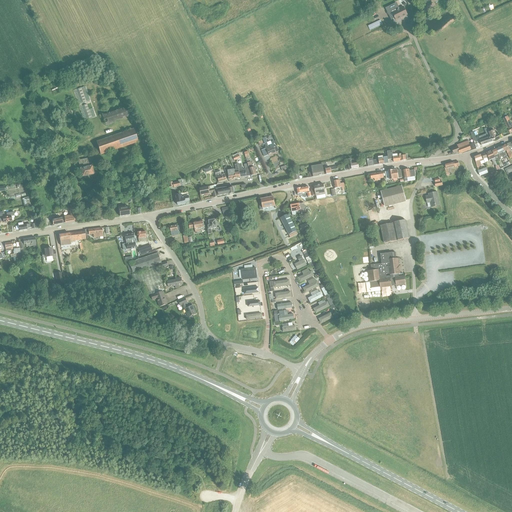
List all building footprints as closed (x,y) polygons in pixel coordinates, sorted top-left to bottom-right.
[(394,4),(386,8),(388,13),(387,13),(388,15),(389,15),(391,20),(395,18),(396,20),(408,15),(403,7),(400,8),(398,5),(395,7),(394,4)] [(382,19),(369,25),(371,30),(384,24),(382,19)] [(88,85),(76,88),(84,120),(96,117),(88,85)] [(127,107),(103,113),(106,124),(130,118),(127,107)] [(511,126),(511,124),(508,116),(503,119),(510,133),(511,132),(511,126)] [(495,130),(494,127),(487,130),(488,131),(493,142),(500,139),(498,133),(496,134),(494,130),(495,130)] [(488,131),(487,130),(487,128),(484,129),(487,137),(488,138),(484,139),(482,135),(479,137),(480,141),(482,145),(488,143),(493,142),(488,131)] [(96,142),(101,155),(138,142),(134,129),(96,142)] [(480,141),(479,137),(476,131),(470,133),(475,147),(479,146),(477,142),(480,141)] [(266,147),(269,155),(276,152),(274,147),(275,147),(274,144),(275,143),(274,141),(271,142),(270,141),(267,142),(265,137),(262,139),(266,147)] [(452,149),(454,154),(459,152),(460,153),(462,152),(462,153),(471,149),(468,141),(459,144),(459,146),(452,149)] [(507,144),(502,146),(504,151),(506,150),(508,156),(509,155),(509,156),(509,157),(510,158),(511,156),(511,155),(509,149),(507,144)] [(502,146),(496,148),(498,153),(500,157),(503,155),(503,157),(503,156),(504,159),(507,158),(504,151),(502,146)] [(496,148),(492,150),(494,155),(496,161),(501,159),(498,153),(496,148)] [(492,150),(486,152),(490,160),(491,160),(493,164),(494,163),(496,166),(498,165),(496,161),(494,155),(492,150)] [(486,152),(482,154),(483,159),(484,163),(486,162),(490,160),(486,152)] [(483,159),(482,154),(474,157),(477,168),(481,167),(480,160),(483,159)] [(378,157),(378,159),(374,160),(373,158),(374,165),(380,164),(384,163),(384,159),(383,159),(383,157),(383,156),(378,157)] [(87,175),(93,174),(90,158),(78,160),(80,169),(81,176),(82,176),(83,178),(87,177),(87,175)] [(347,160),(349,170),(359,168),(359,163),(352,164),(351,159),(347,160)] [(445,170),(446,176),(449,175),(447,168),(455,167),(459,166),(458,161),(444,164),(444,165),(445,170)] [(250,162),(247,163),(249,168),(251,176),(257,174),(255,167),(252,168),(251,162),(250,162)] [(246,176),(251,176),(249,168),(245,168),(242,169),(241,164),(238,165),(239,169),(240,177),(246,176)] [(314,177),(324,175),(323,165),(312,167),(313,172),(310,172),(311,177),(314,177)] [(331,170),(337,169),(337,166),(328,168),(328,169),(326,169),(327,174),(332,173),(331,170)] [(233,168),(228,169),(229,179),(236,178),(235,173),(234,170),(233,168)] [(217,177),(219,182),(226,180),(225,174),(222,174),(221,173),(220,173),(219,170),(214,171),(216,178),(217,177)] [(402,178),(401,171),(397,171),(397,170),(388,171),(390,180),(402,178)] [(409,170),(403,171),(404,181),(407,181),(407,178),(410,178),(415,177),(414,170),(409,171),(409,170)] [(383,172),(379,173),(371,174),(371,179),(374,178),(374,180),(375,180),(375,181),(379,180),(379,179),(384,178),(383,172)] [(342,189),(342,191),(345,190),(344,183),(340,184),(339,180),(333,181),(335,189),(338,188),(339,189),(342,189)] [(314,186),(316,196),(325,194),(323,184),(314,186)] [(227,187),(216,188),(217,195),(219,195),(219,196),(229,194),(234,193),(233,188),(232,188),(232,186),(227,187)] [(381,192),(384,206),(406,200),(402,186),(381,192)] [(217,195),(216,188),(210,190),(210,187),(200,189),(201,195),(205,194),(205,195),(206,196),(207,196),(208,195),(208,194),(213,193),(214,197),(217,197),(217,195)] [(302,193),(309,191),(308,187),(297,189),(298,195),(303,197),(302,193)] [(428,194),(429,196),(425,196),(427,203),(430,203),(431,207),(440,206),(437,192),(428,194)] [(176,196),(178,206),(186,204),(186,202),(190,201),(189,196),(182,197),(181,195),(176,196)] [(29,196),(23,198),(26,206),(32,204),(29,196)] [(263,208),(275,206),(273,197),(261,199),(262,205),(259,206),(260,210),(263,209),(263,208)] [(298,204),(291,205),(292,212),(293,215),(296,215),(301,214),(301,213),(306,212),(304,203),(298,204)] [(126,208),(125,206),(120,207),(119,206),(118,206),(120,216),(130,215),(129,207),(126,208)] [(0,222),(3,222),(3,223),(12,221),(11,216),(14,216),(13,212),(6,214),(7,217),(2,218),(2,214),(3,214),(3,211),(0,211),(0,222)] [(280,218),(290,237),(298,234),(288,214),(280,218)] [(52,220),(53,225),(75,221),(74,215),(64,217),(61,218),(52,220)] [(211,229),(217,228),(215,219),(209,221),(210,225),(208,226),(209,229),(208,229),(209,234),(212,234),(211,229)] [(409,238),(406,220),(380,225),(384,243),(409,238)] [(203,221),(189,223),(190,229),(195,228),(196,232),(199,232),(202,231),(201,229),(205,228),(204,224),(203,224),(203,221)] [(23,222),(18,223),(18,226),(19,231),(21,230),(27,229),(30,228),(29,224),(23,225),(23,222)] [(170,227),(172,236),(179,235),(177,225),(177,226),(170,227),(170,226),(170,227)] [(85,231),(84,231),(85,235),(93,234),(94,238),(100,237),(100,236),(103,236),(102,228),(88,230),(85,230),(85,231)] [(85,235),(84,231),(74,233),(69,233),(59,235),(61,246),(67,245),(67,242),(70,241),(75,241),(79,240),(86,239),(85,235)] [(147,241),(145,232),(141,232),(138,233),(139,242),(147,241)] [(127,241),(127,243),(122,244),(123,250),(137,248),(135,234),(126,236),(127,241)] [(23,239),(24,245),(30,244),(31,246),(33,246),(34,250),(36,250),(36,245),(35,238),(23,239)] [(303,242),(291,246),(293,253),(306,249),(303,242)] [(150,245),(143,247),(145,253),(152,250),(150,245)] [(52,256),(53,258),(56,258),(55,250),(52,251),(51,248),(44,249),(45,253),(42,254),(42,257),(46,257),(52,256)] [(401,258),(396,258),(395,252),(380,254),(381,264),(371,265),(371,269),(372,269),(372,271),(365,271),(365,272),(369,272),(370,281),(366,282),(370,282),(371,287),(370,288),(371,289),(372,288),(380,287),(380,291),(382,290),(381,287),(390,286),(391,289),(392,289),(391,285),(396,285),(396,289),(397,288),(397,285),(405,284),(405,287),(406,287),(405,276),(399,277),(398,274),(399,274),(399,272),(401,271),(400,266),(398,266),(397,259),(401,259),(401,258)] [(158,253),(130,263),(129,261),(126,262),(130,273),(146,268),(147,270),(132,275),(136,286),(142,284),(146,296),(152,294),(153,295),(151,295),(153,300),(157,299),(159,307),(167,304),(163,292),(154,295),(154,294),(164,290),(157,267),(155,268),(154,265),(161,263),(158,253)] [(295,273),(309,265),(307,260),(292,267),(295,273)] [(256,268),(241,270),(242,279),(257,277),(256,268)] [(301,272),(303,275),(298,278),(300,283),(315,276),(312,270),(309,272),(308,269),(301,272)] [(55,273),(57,283),(63,282),(62,272),(55,273)] [(167,282),(168,287),(175,286),(176,289),(180,288),(179,285),(182,284),(181,278),(176,279),(176,280),(167,282)] [(307,282),(309,285),(303,288),(305,293),(320,286),(317,281),(316,281),(314,278),(307,282)] [(274,288),(290,286),(289,280),(273,282),(274,288)] [(321,289),(322,291),(317,293),(315,290),(310,292),(312,296),(308,298),(311,303),(328,295),(324,288),(321,289)] [(276,299),(291,297),(291,291),(275,293),(276,299)] [(180,306),(182,305),(184,309),(185,309),(188,317),(196,314),(193,306),(189,307),(185,298),(178,301),(180,306)] [(318,303),(319,305),(313,308),(316,314),(330,306),(327,301),(325,302),(324,300),(318,303)] [(277,305),(277,311),(292,308),(291,302),(277,305)] [(278,311),(279,316),(278,316),(279,322),(294,320),(293,314),(287,315),(287,310),(278,311)] [(318,319),(321,324),(335,317),(333,311),(318,319)] [(282,324),(282,327),(281,327),(282,332),(295,330),(295,325),(288,326),(288,323),(282,324)] [(291,341),(290,343),(293,346),(295,344),(300,339),(298,338),(296,335),(291,340),(291,341)]
